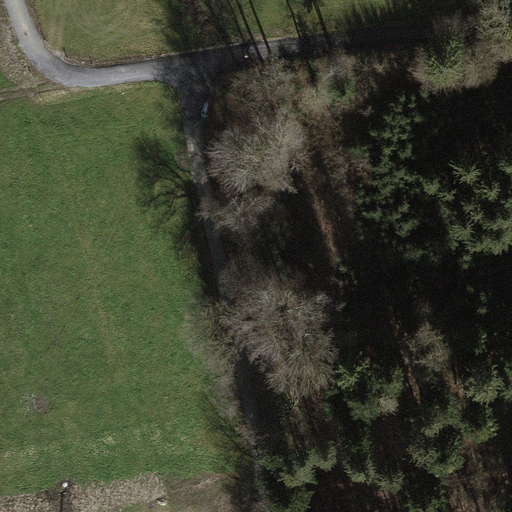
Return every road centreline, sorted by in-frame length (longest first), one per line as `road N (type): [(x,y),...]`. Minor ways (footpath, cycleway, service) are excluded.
road 1 (track): [(185,71),(224,279),(299,511)]
road 2 (track): [(511,22),(346,39),(185,71)]
road 3 (track): [(19,0),(34,46),(63,71),(185,71)]
